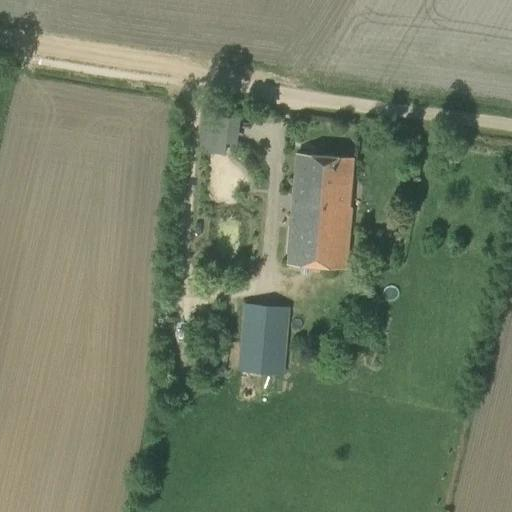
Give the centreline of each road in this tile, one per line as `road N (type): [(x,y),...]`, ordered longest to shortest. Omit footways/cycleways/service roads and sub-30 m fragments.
road 1 (unclassified): [(511,128),(203,82)]
road 2 (track): [(203,82),(0,51)]
